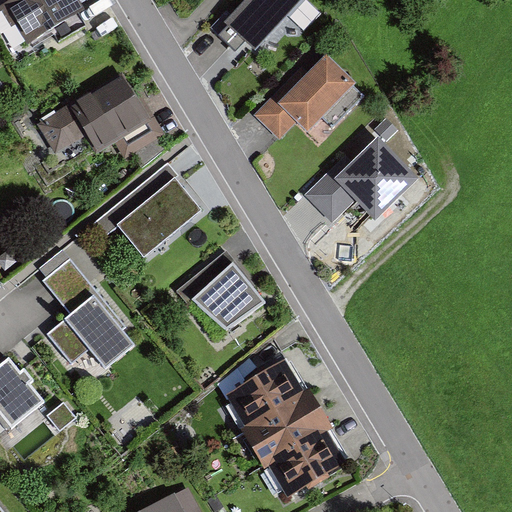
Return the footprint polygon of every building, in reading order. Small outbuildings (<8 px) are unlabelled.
[(87,27),(80,16),(86,12),(78,0),(12,0),(3,5),(28,47),(32,45),(34,49),(55,36),(59,44),(87,27)] [(310,0),(260,0),(231,31),(262,60),(315,5),(310,0)] [(307,72),(263,118),(285,139),(302,122),(316,136),(362,88),(331,58),(312,77),(307,72)] [(128,80),(45,128),(63,158),(92,141),(102,157),(122,145),(132,161),(164,143),(128,80)] [(346,159),(305,199),(332,228),(356,205),(377,227),(418,187),(379,147),(356,169),(346,159)] [(172,169),(99,228),(111,243),(126,231),(149,260),(208,213),(172,169)] [(65,250),(41,268),(48,277),(72,259),(65,250)] [(227,253),(177,295),(188,309),(192,306),(227,338),(266,309),(235,270),(238,267),(227,253)] [(127,330),(71,262),(43,285),(70,318),(47,337),(72,368),(88,354),(106,376),(136,352),(121,334),(127,330)] [(10,364),(0,372),(0,420),(12,436),(46,408),(31,390),(35,387),(25,375),(21,378),(10,364)] [(227,403),(245,434),(305,398),(286,367),(227,403)] [(266,478),(270,476),(329,441),(336,437),(310,395),(305,398),(245,434),(240,437),(266,478)] [(67,404),(50,414),(59,429),(76,419),(67,404)] [(329,441),(270,476),(289,509),(348,474),(329,441)] [(198,511),(188,494),(155,511),(198,511)]
